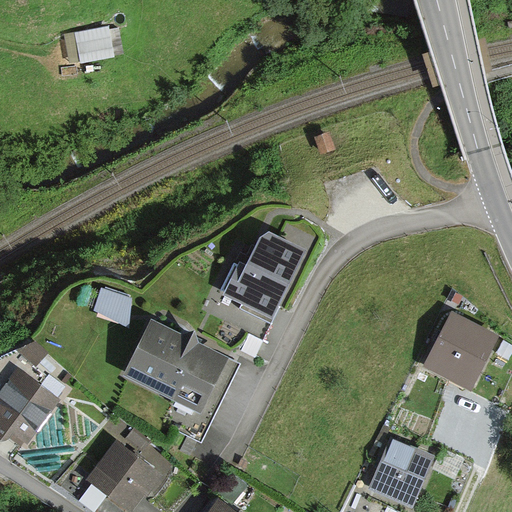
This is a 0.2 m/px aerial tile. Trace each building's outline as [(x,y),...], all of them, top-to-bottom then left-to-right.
[(120,53),(116,27),(71,33),(75,60),(120,53)] [(320,254),(279,232),(245,298),(285,319),(320,254)] [(103,266),(97,294),(133,301),(138,273),(103,266)] [(511,343),(511,335),(468,314),(442,369),(489,392),(511,343)] [(230,359),(153,320),(125,377),(202,416),(230,359)] [(61,399),(21,369),(0,396),(0,437),(2,438),(6,439),(10,439),(13,437),(15,434),(28,443),(61,399)] [(424,511),(448,461),(404,441),(378,497),(411,511),(424,511)] [(141,511),(164,483),(119,449),(91,485),(125,511),(141,511)] [(234,511),(222,503),(215,511),(234,511)]
